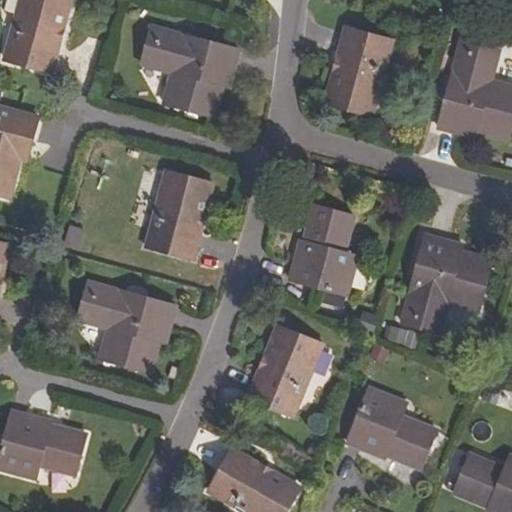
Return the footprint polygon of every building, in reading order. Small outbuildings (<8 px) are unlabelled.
[(51,71),(71,0),(20,0),(4,57),(51,71)] [(166,43),(169,32),(151,27),(148,37),(166,43)] [(373,115),(395,42),(347,28),(326,102),(373,115)] [(213,118),(222,91),(225,78),(233,80),(241,51),(169,32),(166,43),(148,37),(140,65),(171,73),(163,105),(213,118)] [(481,136),(511,146),(511,87),(496,82),(503,53),(460,40),(437,131),(475,142),(481,136)] [(225,78),(222,91),(229,93),(233,80),(225,78)] [(0,197),(7,200),(18,163),(26,165),(39,121),(0,109),(0,197)] [(192,261),(210,186),(165,174),(145,248),(192,261)] [(348,250),(358,214),(312,202),(303,239),(299,239),(290,280),(352,295),(361,254),(348,250)] [(425,232),(399,324),(441,333),(450,302),(476,309),(491,256),(464,250),(466,242),(425,232)] [(0,278),(8,245),(0,242),(0,278)] [(103,297),(106,287),(87,282),(85,292),(103,297)] [(159,328),(168,331),(174,304),(106,287),(103,297),(85,292),(78,319),(106,327),(98,357),(149,371),(156,342),(159,328)] [(295,418),(325,346),(281,327),(250,399),(295,418)] [(165,344),(168,331),(159,328),(156,342),(165,344)] [(405,415),(411,402),(370,387),(345,445),(387,461),(388,458),(424,471),(440,428),(405,415)] [(34,461),(41,463),(77,472),(88,433),(51,424),(52,420),(13,410),(0,460),(0,467),(30,476),(34,461)] [(287,511),(302,486),(235,449),(212,490),(250,511),(287,511)] [(511,511),(511,454),(510,453),(505,466),(471,452),(453,494),(488,509),(487,511),(488,511),(511,511)] [(38,477),(41,463),(34,461),(30,476),(38,477)]
